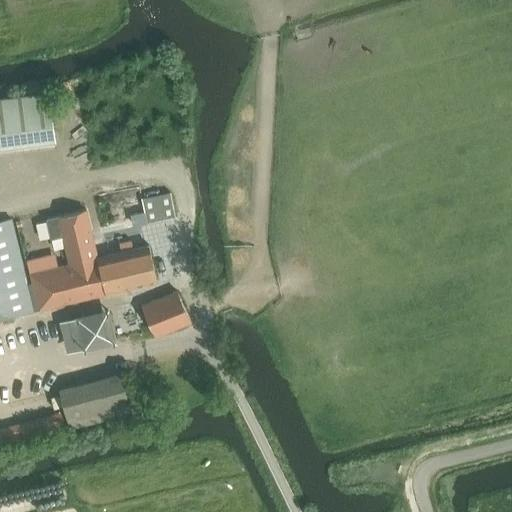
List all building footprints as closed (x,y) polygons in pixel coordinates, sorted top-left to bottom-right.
[(0,98),(0,146),(56,139),(50,92),(0,98)] [(141,199),(147,223),(176,217),(171,193),(141,199)] [(69,263),(30,273),(32,282),(39,310),(157,281),(148,244),(133,248),(131,240),(119,243),(121,251),(97,257),(87,210),(46,220),(51,239),(63,236),(69,263)] [(0,318),(39,310),(32,282),(27,284),(11,218),(0,221),(0,318)] [(141,304),(155,335),(191,321),(177,290),(141,304)] [(77,317),(84,348),(115,340),(108,309),(77,317)] [(131,411),(121,372),(59,389),(69,428),(131,411)] [(0,428),(0,446),(66,428),(62,412),(0,428)]
